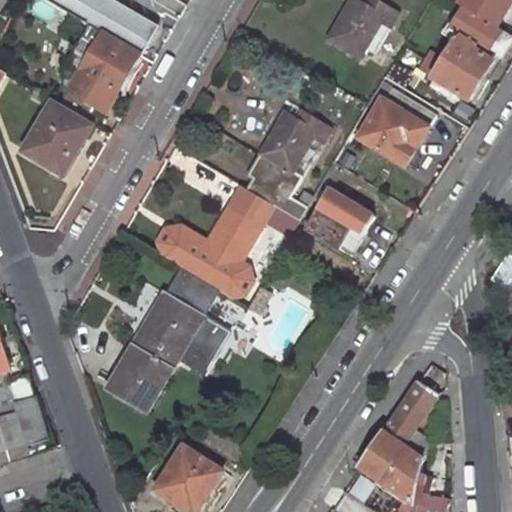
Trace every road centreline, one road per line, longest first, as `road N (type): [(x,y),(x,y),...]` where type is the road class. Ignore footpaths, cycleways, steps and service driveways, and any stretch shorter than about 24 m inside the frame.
road 1 (residential): [(220,0),(42,306)]
road 2 (tertiary): [(272,511),(418,300)]
road 3 (residential): [(418,300),(450,324),(473,360),(487,511)]
road 4 (tertiary): [(418,300),(511,152)]
road 5 (residential): [(99,462),(42,306)]
